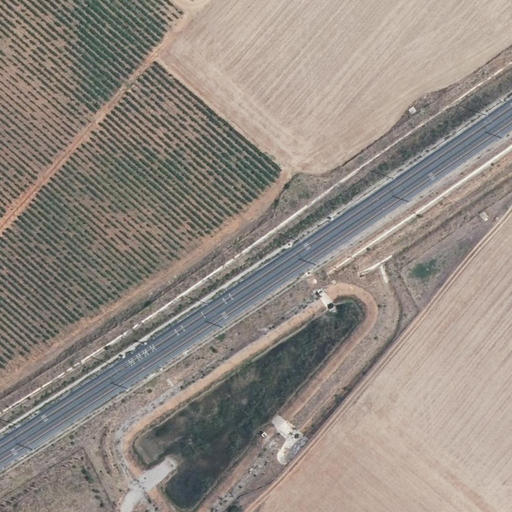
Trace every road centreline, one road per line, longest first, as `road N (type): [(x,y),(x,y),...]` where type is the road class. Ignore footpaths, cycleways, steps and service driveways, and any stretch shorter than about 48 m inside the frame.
road 1 (track): [(247,511),(511,211)]
road 2 (track): [(198,5),(0,229)]
